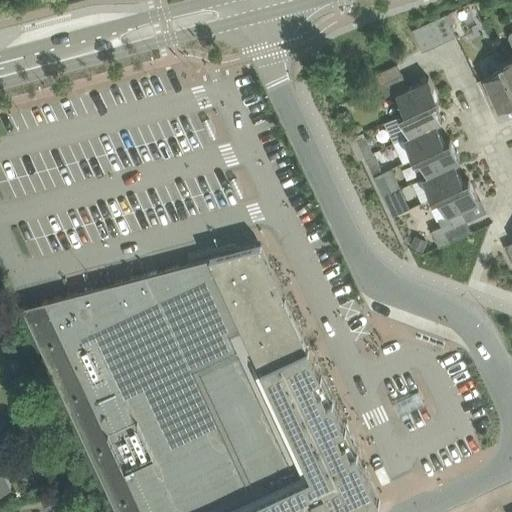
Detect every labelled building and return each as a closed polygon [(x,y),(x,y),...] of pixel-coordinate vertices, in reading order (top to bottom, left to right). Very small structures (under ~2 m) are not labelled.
[(436,18),(446,40),(457,35),(447,13),(436,18)] [(436,45),(446,40),(436,18),(426,22),(436,45)] [(423,51),(436,45),(426,22),(413,29),(423,51)] [(511,102),(511,76),(504,59),(502,60),(505,67),(485,77),(500,108),(511,102)] [(398,62),(382,70),(376,73),(381,83),(403,73),(398,62)] [(410,107),(404,109),(400,111),(401,113),(439,96),(429,76),(409,85),(403,73),(381,83),(387,95),(401,88),(410,107)] [(401,113),(411,134),(415,132),(438,122),(443,119),(434,101),(440,98),(439,96),(401,113)] [(415,132),(411,134),(409,135),(405,137),(414,155),(452,138),(451,137),(446,140),(438,122),(415,132)] [(358,139),(366,155),(374,151),(366,135),(358,139)] [(427,176),(456,162),(461,159),(452,138),(414,155),(415,157),(411,159),(421,179),(427,176)] [(381,167),(374,151),(366,155),(373,171),(381,167)] [(427,176),(436,193),(470,177),(464,179),(456,162),(427,176)] [(377,178),(385,195),(393,192),(385,175),(377,178)] [(470,177),(436,193),(437,195),(428,200),(437,218),(439,217),(443,225),(432,229),(440,246),(450,241),(473,231),(462,208),(480,199),(470,177)] [(400,207),(393,192),(385,195),(392,211),(400,207)] [(428,240),(415,234),(411,245),(424,250),(428,240)] [(26,304),(23,305),(119,511),(346,511),(371,501),(367,491),(376,487),(368,471),(274,268),(274,267),(262,241),(211,255),(190,261),(77,291),(68,293),(43,299),(44,302),(28,309),(26,304)] [(40,420),(25,427),(34,446),(49,440),(40,420)] [(0,489),(12,484),(4,469),(0,470),(0,489)] [(66,480),(55,492),(67,502),(77,490),(66,480)]
